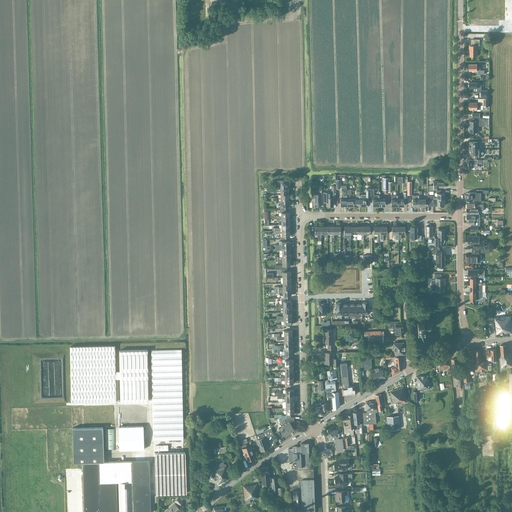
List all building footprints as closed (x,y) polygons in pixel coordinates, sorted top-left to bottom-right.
[(472,46),(469,46),(469,50),(470,50),(470,56),(477,56),(477,46),(480,46),(480,39),(471,40),(472,46)] [(477,64),(469,64),(469,71),(477,71),(477,75),(484,75),(484,70),(480,70),(480,67),(477,67),(477,64)] [(469,88),(477,88),(477,92),(481,92),(481,97),(487,97),(487,90),(481,90),(481,85),(480,85),(480,82),(469,82),(469,88)] [(469,109),(481,109),(481,104),(484,104),(484,106),(488,106),(488,98),(478,98),(478,102),(469,102),(469,109)] [(470,132),(470,133),(478,133),(478,126),(484,126),(484,119),(478,119),(478,121),(469,121),(469,125),(470,125),(470,128),(469,129),(469,131),(470,132)] [(478,150),(469,150),(469,154),(472,154),(472,158),(481,158),(481,150),(478,150)] [(467,160),(467,168),(472,168),(477,168),(477,164),(477,160),(472,160),(467,160)] [(276,186),(273,186),(274,189),(277,188),(288,188),(288,182),(285,182),(285,179),(277,179),(277,186),(276,186)] [(429,190),(437,189),(437,187),(444,187),(444,181),(433,181),(433,185),(429,185),(429,190)] [(359,195),(359,206),(366,206),(366,201),(370,201),(370,189),(366,189),(366,195),(359,195)] [(374,189),(370,189),(370,201),(373,201),(373,206),(379,206),(379,195),(374,195),(374,189)] [(330,192),(323,192),(324,202),(326,202),(326,206),(333,206),(333,197),(333,194),(330,194),(330,192)] [(321,194),(315,194),(315,193),(312,193),(312,198),(313,198),(313,203),(312,203),(312,208),(320,208),(320,206),(321,206),(321,194)] [(467,201),(481,201),(481,193),(467,193),(467,201)] [(469,224),(475,224),(475,221),(475,215),(467,215),(467,220),(469,221),(469,224)] [(418,241),(422,241),(422,235),(418,235),(418,226),(411,226),(411,233),(410,233),(410,238),(418,238),(418,241)] [(426,237),(423,237),(423,243),(426,243),(426,239),(429,239),(429,237),(433,237),(433,226),(426,226),(426,237)] [(441,244),(442,244),(443,244),(444,242),(445,241),(445,240),(445,229),(438,229),(438,237),(435,237),(435,246),(441,246),(441,244)] [(468,243),(474,244),(474,247),(484,247),(484,241),(479,241),(479,236),(468,236),(468,243)] [(434,252),(437,252),(437,266),(445,266),(445,251),(439,251),(439,248),(434,248),(434,252)] [(369,255),(363,255),(363,263),(372,263),(372,255),(369,255)] [(466,263),(465,263),(465,267),(477,267),(477,263),(478,263),(478,255),(466,255),(466,261),(466,263)] [(478,277),(479,277),(485,277),(485,269),(468,269),(468,275),(479,275),(479,277),(478,277)] [(353,282),(353,272),(344,272),(345,282),(353,282)] [(431,280),(431,291),(432,291),(432,292),(434,292),(434,291),(436,291),(436,292),(444,292),(443,282),(445,282),(445,278),(441,278),(441,274),(434,274),(434,279),(436,279),(436,280),(431,280)] [(358,291),(357,283),(337,283),(337,278),(328,278),(328,289),(345,288),(345,292),(358,291)] [(291,289),(276,290),(276,293),(279,293),(279,292),(283,292),(283,296),(281,296),(281,298),(287,298),(287,296),(291,296),(291,289)] [(482,297),(482,292),(470,292),(470,301),(476,301),(476,297),(482,297)] [(279,304),(276,304),(276,307),(291,306),(291,300),(287,300),(287,298),(281,298),(281,304),(279,304)] [(325,302),(318,302),(319,314),(327,314),(327,308),(328,308),(328,305),(325,305),(325,302)] [(500,316),(495,317),(497,333),(496,333),(497,334),(501,333),(502,333),(501,333),(504,333),(505,333),(509,332),(509,331),(511,330),(511,319),(511,318),(511,315),(505,316),(506,319),(500,319),(500,316)] [(403,323),(389,324),(390,328),(395,328),(396,336),(403,335),(403,323)] [(328,350),(331,350),(335,350),(335,343),(333,343),(333,330),(324,330),(325,344),(328,344),(328,350)] [(368,336),(369,342),(383,342),(383,335),(384,335),(384,331),(365,332),(365,336),(368,336)] [(400,355),(404,354),(404,343),(394,343),(394,355),(400,355)] [(70,346),(71,403),(116,402),(115,345),(70,346)] [(500,356),(501,368),(511,367),(511,353),(507,354),(506,345),(500,346),(501,356),(500,356)] [(285,355),(282,355),(282,357),(289,357),(289,355),(292,355),(292,354),(293,354),(294,353),(294,351),(293,351),(292,351),(292,348),(283,349),(283,351),(285,351),(285,355)] [(491,350),(487,350),(487,360),(491,360),(497,360),(496,349),(491,349),(491,350)] [(148,350),(119,351),(120,402),(149,401),(148,350)] [(151,350),(153,440),(183,439),(181,350),(151,350)] [(488,370),(487,361),(482,362),(481,351),(474,351),(476,370),(476,372),(488,370)] [(333,366),(336,366),(338,366),(338,359),(333,359),(333,352),(325,353),(325,364),(333,364),(333,366)] [(400,355),(394,356),(394,357),(393,358),(395,367),(391,367),(392,375),(402,371),(400,355)] [(285,363),(282,363),(282,366),(283,366),(293,365),(293,359),(289,359),(289,357),(282,357),(283,359),(285,359),(285,363)] [(371,358),(360,359),(361,369),(372,368),(371,358)] [(437,363),(439,371),(450,368),(447,360),(437,363)] [(356,386),(349,387),(346,363),(340,363),(343,395),(356,394),(356,386)] [(332,369),(328,370),(329,380),(337,378),(336,369),(332,370),(332,369)] [(371,373),(373,381),(385,378),(383,370),(371,373)] [(417,377),(418,390),(430,389),(429,376),(417,377)] [(335,380),(325,381),(326,392),(336,391),(335,380)] [(390,392),(393,404),(397,403),(397,405),(407,402),(403,387),(390,392)] [(327,393),(328,399),(332,399),(333,409),(340,407),(339,392),(327,393)] [(499,425),(509,425),(509,395),(499,395),(499,425)] [(364,424),(376,423),(376,418),(375,413),(377,412),(376,401),(366,402),(366,409),(366,412),(363,412),(363,423),(364,424)] [(316,403),(317,406),(318,414),(324,413),(324,410),(327,409),(326,403),(321,404),(321,405),(320,402),(316,403)] [(359,426),(360,426),(360,423),(360,420),(361,420),(360,416),(359,416),(358,412),(353,412),(354,424),(356,423),(357,427),(359,426)] [(354,431),(352,415),(342,416),(344,433),(349,433),(350,434),(350,435),(354,435),(354,431)] [(387,416),(388,430),(400,429),(398,415),(387,416)] [(282,421),(289,432),(294,429),(291,423),(292,423),(294,422),(294,417),(291,417),(290,417),(287,419),(285,420),(282,421)] [(282,421),(280,423),(281,425),(283,427),(280,429),(284,436),(289,432),(282,421)] [(143,426),(119,427),(119,450),(144,449),(143,426)] [(104,461),(103,427),(73,428),(73,462),(104,461)] [(271,428),(263,431),(265,438),(274,435),(271,428)] [(114,429),(106,429),(107,449),(115,449),(114,429)] [(336,448),(344,447),(343,438),(340,438),(338,430),(328,431),(329,440),(335,439),(336,448)] [(261,451),(268,448),(264,437),(257,440),(261,451)] [(292,448),(289,449),(289,461),(297,460),(297,479),(300,479),(300,483),(299,483),(299,491),(293,491),(293,505),(302,504),(302,511),(314,510),(313,469),(310,469),(310,458),(308,458),(308,443),(302,443),(301,443),(301,444),(301,446),(296,446),(292,446),(292,448)] [(252,454),(253,453),(250,445),(242,448),(245,456),(246,456),(247,460),(254,458),(252,454)] [(185,452),(155,453),(156,494),(186,493),(185,452)] [(340,462),(334,462),(335,470),(346,469),(345,464),(348,464),(348,458),(340,458),(340,462)] [(98,462),(82,462),(83,511),(117,511),(116,483),(133,482),(133,511),(150,511),(149,460),(104,462),(98,462)] [(226,464),(212,468),(214,475),(214,476),(214,479),(215,480),(217,484),(227,480),(226,478),(230,477),(226,464)] [(262,487),(266,486),(266,484),(271,483),(271,489),(277,489),(278,494),(283,493),(282,487),(277,487),(276,477),(269,478),(268,472),(269,472),(268,466),(260,467),(262,487)] [(334,480),(334,481),(334,482),(335,483),(335,485),(346,485),(346,478),(352,478),(352,473),(348,473),(346,473),(340,473),(340,477),(335,477),(335,479),(335,480),(334,480)] [(133,511),(133,482),(116,483),(117,511),(133,511)] [(242,486),(245,503),(250,502),(249,499),(258,498),(257,484),(242,486)] [(348,494),(348,491),(336,491),(336,495),(336,497),(335,497),(335,501),(336,501),(344,501),(344,495),(348,494)] [(174,501),(179,506),(184,502),(179,497),(174,501)]
